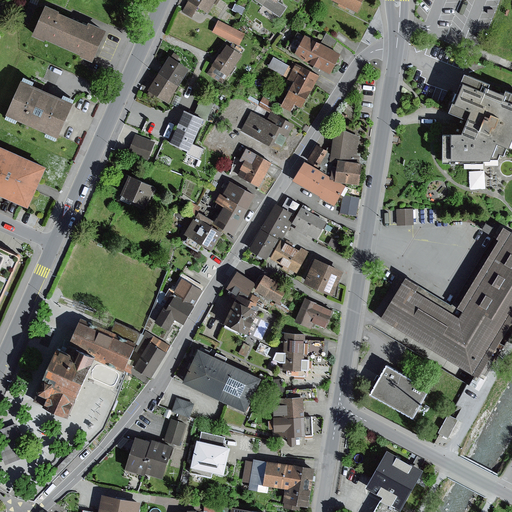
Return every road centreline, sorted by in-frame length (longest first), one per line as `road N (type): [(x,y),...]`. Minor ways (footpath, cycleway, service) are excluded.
road 1 (residential): [(31,511),(142,397),(279,182)]
road 2 (residential): [(164,0),(53,245)]
road 3 (residential): [(366,229),(398,30)]
road 4 (residential): [(279,182),(358,54),(398,30)]
road 5 (residential): [(338,407),(499,491)]
road 6 (residential): [(338,407),(366,229)]
road 7 (residential): [(53,245),(0,366)]
